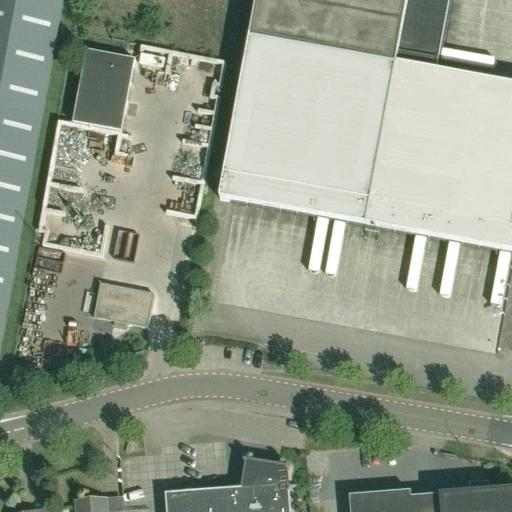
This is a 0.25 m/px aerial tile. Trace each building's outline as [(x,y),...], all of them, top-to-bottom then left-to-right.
[(0,0),(0,348),(64,0),(0,0)] [(257,0),(250,40),(221,200),(511,254),(511,87),(437,73),(450,0),(257,0)] [(122,134),(136,61),(87,52),(73,125),(122,134)] [(101,285),(95,319),(116,323),(115,328),(126,330),(127,325),(148,329),(155,296),(101,285)] [(291,511),(288,467),(245,461),(241,489),(166,495),(166,511),(291,511)] [(350,511),(511,511),(511,489),(489,491),(489,485),(487,486),(488,488),(473,489),(473,487),(471,487),(472,493),(438,496),(439,497),(427,498),(411,499),(411,493),(349,498),(350,511)] [(108,511),(107,500),(75,502),(76,511),(108,511)]
